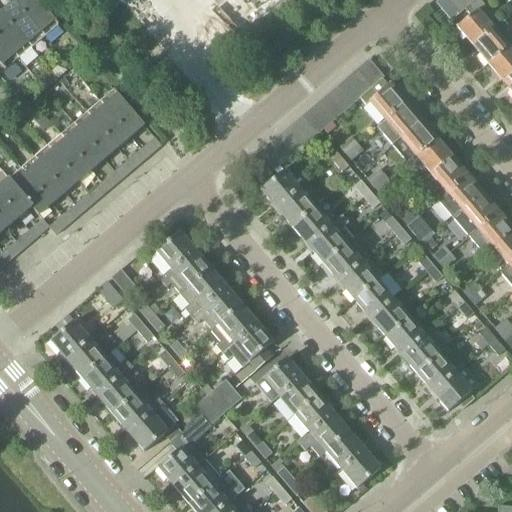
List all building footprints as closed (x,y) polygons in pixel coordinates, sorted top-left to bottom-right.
[(35,0),(13,0),(13,1),(43,37),(57,25),(35,0)] [(458,14),(446,0),(438,0),(434,4),(449,22),(458,14)] [(461,0),(446,0),(458,14),(464,9),(467,6),(461,0)] [(474,0),(467,6),(464,9),(469,16),(456,28),(471,46),(498,24),(477,0),(474,0)] [(13,1),(0,11),(0,12),(30,48),(43,37),(13,1)] [(0,12),(0,39),(16,59),(30,48),(0,12)] [(503,20),(498,24),(471,46),(487,64),(511,43),(511,39),(506,33),(510,29),(503,20)] [(16,59),(0,39),(0,66),(3,71),(16,59)] [(511,43),(487,64),(502,83),(511,74),(511,43)] [(65,71),(67,64),(58,61),(56,68),(65,71)] [(383,78),(368,61),(356,71),(371,89),(383,78)] [(371,89),(356,71),(347,78),(362,96),(371,89)] [(43,90),(57,79),(51,73),(37,84),(43,90)] [(511,74),(502,83),(511,94),(511,74)] [(362,96),(347,78),(338,87),(353,105),(359,100),(359,99),(362,96)] [(389,85),(383,78),(371,89),(362,96),(359,99),(359,100),(365,107),(369,104),(384,120),(404,103),(394,91),(382,101),(377,96),(389,85)] [(353,105),(338,87),(329,94),(344,113),(353,105)] [(112,91),(99,102),(129,138),(143,127),(112,91)] [(344,113),(329,94),(320,102),(335,120),(344,113)] [(129,138),(99,102),(86,113),(116,149),(129,138)] [(335,120),(320,102),(309,111),(325,129),(335,120)] [(392,146),(419,121),(404,103),(384,120),(376,127),(392,146)] [(325,129),(309,111),(300,118),(316,137),(325,129)] [(116,149),(86,113),(73,124),(103,160),(116,149)] [(316,137),(300,118),(291,126),(307,144),(316,137)] [(415,158),(435,140),(419,121),(392,146),(407,164),(415,158)] [(73,124),(59,136),(90,171),(103,160),(73,124)] [(307,144),(291,126),(282,134),(298,152),(307,144)] [(298,152),(282,134),(273,142),(288,160),(298,152)] [(59,136),(46,147),(77,183),(90,171),(59,136)] [(344,155),(357,144),(351,137),(338,147),(344,155)] [(147,158),(160,147),(153,139),(140,150),(147,158)] [(429,175),(450,157),(435,140),(415,158),(429,175)] [(288,160),(273,142),(264,150),(279,168),(288,160)] [(331,162),(338,156),(329,144),(321,150),(331,162)] [(357,144),(344,155),(350,162),(363,151),(357,144)] [(46,147),(33,158),(63,194),(77,183),(46,147)] [(147,158),(140,150),(126,161),(133,169),(147,158)] [(279,168),(264,150),(255,157),(270,175),(279,168)] [(348,167),(338,156),(331,162),(341,173),(348,167)] [(465,175),(450,157),(429,175),(445,193),(465,175)] [(63,194),(33,158),(20,169),(50,205),(63,194)] [(133,169),(126,161),(113,172),(120,180),(133,169)] [(269,175),(259,163),(250,171),(260,183),(269,175)] [(0,173),(31,209),(37,216),(50,205),(20,169),(8,179),(1,172),(0,173)] [(275,210),(299,190),(297,188),(302,183),(296,176),(291,181),(283,171),(259,191),(275,210)] [(0,173),(0,172),(0,199),(17,220),(31,209),(0,173)] [(107,191),(120,180),(113,172),(100,183),(107,191)] [(375,191),(387,180),(382,174),(369,184),(375,191)] [(455,217),(481,194),(465,175),(445,193),(447,196),(444,199),(450,205),(447,208),(455,217)] [(387,180),(375,191),(381,198),(393,187),(387,180)] [(369,193),(360,181),(352,187),(362,199),(369,193)] [(94,203),(107,191),(100,183),(87,195),(94,203)] [(315,208),(299,190),(275,210),(291,228),(315,208)] [(379,204),(369,193),(362,199),(372,210),(379,204)] [(466,238),(496,212),(481,194),(455,217),(451,220),(466,238)] [(87,195),(73,206),(80,214),(94,203),(87,195)] [(17,220),(0,199),(0,226),(4,231),(17,220)] [(73,206),(60,217),(67,225),(80,214),(73,206)] [(315,208),(291,228),(305,246),(329,225),(315,208)] [(418,217),(412,210),(400,220),(406,227),(418,217)] [(492,248),(511,231),(511,230),(496,212),(466,238),(482,257),(492,248)] [(54,236),(67,225),(60,217),(47,228),(47,229),(54,236)] [(329,225),(305,246),(322,265),(345,244),(350,240),(341,229),(346,224),(340,217),(329,225)] [(418,217),(406,227),(412,234),(415,238),(422,246),(431,238),(434,236),(418,217)] [(393,235),(400,229),(391,218),(384,224),(393,235)] [(47,229),(47,228),(40,220),(27,232),(34,240),(47,229)] [(400,229),(393,235),(403,246),(410,240),(400,229)] [(507,266),(511,261),(511,231),(492,248),(507,266)] [(27,232),(14,243),(21,251),(34,240),(27,232)] [(170,271),(194,251),(178,232),(154,253),(170,271)] [(436,247),(430,240),(422,246),(428,253),(436,247)] [(14,243),(1,254),(8,262),(21,251),(14,243)] [(361,263),(345,244),(322,265),(337,283),(361,263)] [(437,264),(449,253),(443,246),(431,257),(437,264)] [(194,251),(170,271),(158,281),(166,290),(170,285),(180,296),(210,270),(194,251)] [(454,259),(449,253),(437,264),(443,271),(454,259)] [(425,272),(432,266),(422,255),(415,261),(425,272)] [(367,258),(361,263),(337,283),(353,302),(377,281),(382,276),(367,258)] [(442,278),(432,266),(425,272),(434,284),(442,278)] [(210,270),(180,296),(188,306),(183,310),(190,318),(225,288),(210,270)] [(135,289),(120,271),(111,279),(126,297),(135,289)] [(377,281),(353,302),(369,320),(393,300),(377,281)] [(106,283),(96,291),(111,309),(121,301),(106,283)] [(468,300),(480,290),(474,283),(462,293),(468,300)] [(241,306),(225,288),(190,318),(196,325),(201,321),(210,332),(241,306)] [(486,297),(480,290),(468,300),(473,307),(486,297)] [(456,309),(463,303),(454,291),(446,297),(456,309)] [(393,300),(369,320),(384,339),(409,318),(393,300)] [(463,303),(456,309),(466,320),(473,314),(463,303)] [(147,322),(154,316),(159,312),(153,304),(148,309),(145,305),(137,311),(147,322)] [(241,306),(210,332),(219,343),(214,348),(221,355),(257,325),(241,306)] [(497,319),(492,313),(485,318),(490,324),(497,319)] [(135,332),(142,326),(133,315),(126,321),(135,332)] [(154,316),(147,322),(157,334),(164,328),(154,316)] [(409,318),(384,339),(400,357),(424,336),(409,318)] [(499,337),(511,326),(504,318),(492,329),(499,337)] [(65,361),(89,341),(73,322),(49,342),(65,361)] [(257,325),(221,355),(227,362),(231,359),(240,369),(272,342),(257,325)] [(142,326),(135,332),(145,344),(152,338),(142,326)] [(511,336),(511,326),(499,337),(505,343),(511,336)] [(487,345),(494,339),(485,328),(477,334),(487,345)] [(431,331),(424,336),(400,357),(415,375),(446,349),(431,331)] [(494,339),(487,345),(503,364),(510,358),(494,339)] [(89,341),(65,361),(80,379),(104,359),(89,341)] [(178,359),(185,353),(176,342),(169,348),(178,359)] [(115,349),(104,359),(80,379),(96,398),(131,368),(115,349)] [(461,367),(446,349),(415,375),(430,393),(461,367)] [(174,363),(164,351),(157,357),(166,369),(174,363)] [(185,353),(178,359),(187,370),(195,364),(185,353)] [(278,399),(302,378),(285,358),(261,379),(278,399)] [(183,374),(174,363),(166,369),(176,380),(183,374)] [(478,386),(461,367),(430,393),(447,412),(478,386)] [(131,368),(96,398),(111,416),(141,391),(131,380),(137,375),(131,368)] [(318,397),(302,378),(278,399),(293,417),(318,397)] [(214,406),(233,390),(224,381),(211,392),(206,385),(200,390),(203,393),(214,406)] [(233,390),(214,406),(222,415),(240,400),(233,390)] [(141,391),(111,416),(127,434),(162,405),(155,397),(150,402),(141,391)] [(196,421),(214,406),(203,393),(197,398),(200,401),(188,412),(196,421)] [(332,414),(318,397),(293,417),(308,434),(332,414)] [(166,401),(162,405),(127,434),(143,453),(182,420),(166,401)] [(214,406),(196,421),(169,444),(175,452),(156,469),(172,488),(203,462),(190,446),(211,428),(209,426),(222,415),(214,406)] [(332,414),(308,434),(297,444),(304,452),(309,448),(319,459),(325,454),(349,433),(332,414)] [(252,432),(248,427),(251,424),(248,420),(239,428),(246,437),(252,432)] [(254,449),(261,443),(252,432),(245,438),(254,449)] [(364,451),(349,433),(325,454),(340,471),(364,451)] [(243,458),(250,453),(240,441),(233,447),(243,458)] [(261,443),(254,449),(264,461),(271,455),(261,443)] [(364,451),(340,471),(356,490),(380,470),(364,451)] [(259,464),(250,453),(243,458),(252,470),(259,464)] [(277,461),(270,467),(283,482),(290,476),(277,461)] [(203,462),(172,488),(187,506),(218,479),(203,462)] [(290,476),(283,482),(295,497),(302,491),(290,476)] [(281,489),(271,478),(264,484),(274,495),(281,489)] [(227,490),(218,479),(187,506),(192,511),(218,511),(228,504),(239,494),(232,486),(227,490)] [(290,500),(281,489),(274,495),(283,506),(290,500)] [(323,511),(307,491),(298,499),(308,511),(323,511)]
